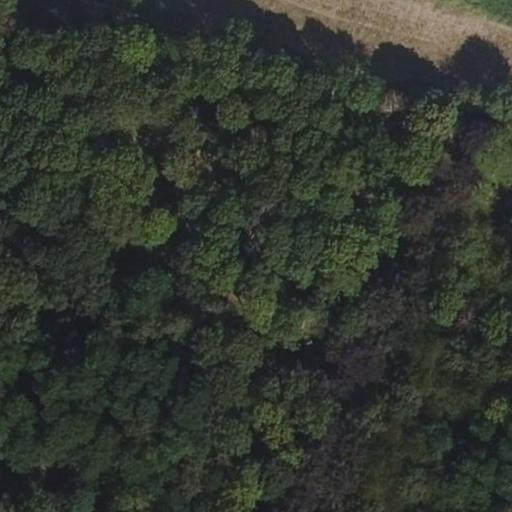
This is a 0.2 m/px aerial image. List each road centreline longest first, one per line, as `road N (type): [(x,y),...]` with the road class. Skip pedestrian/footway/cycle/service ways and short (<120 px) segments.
road 1 (track): [(0,56),(142,132),(254,179),(364,194),(434,223),(471,221),(511,182)]
road 2 (track): [(434,223),(314,511)]
